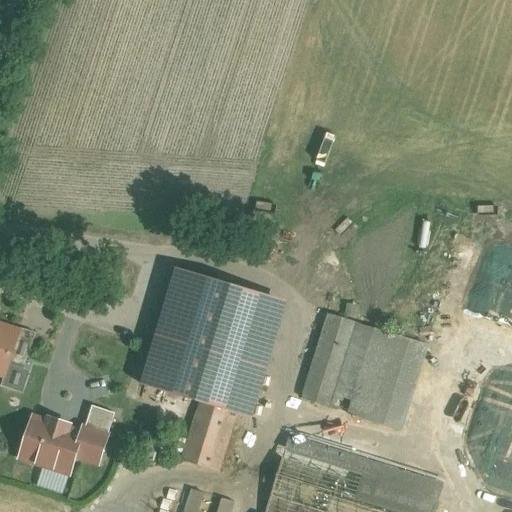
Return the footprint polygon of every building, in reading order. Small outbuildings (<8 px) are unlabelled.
[(325,318),(298,408),(399,438),(426,348),(325,318)] [(0,331),(0,374),(9,377),(21,338),(0,331)] [(197,408),(179,465),(221,478),(239,420),(197,408)] [(87,409),(79,436),(30,420),(16,461),(69,479),(75,461),(99,469),(115,418),(87,409)] [(284,436),(260,511),(437,511),(446,486),(284,436)] [(189,491),(182,511),(198,511),(204,496),(189,491)] [(221,503),(218,511),(231,511),(233,507),(221,503)]
